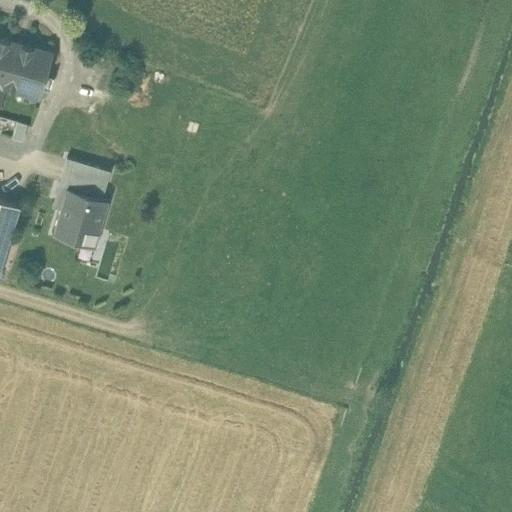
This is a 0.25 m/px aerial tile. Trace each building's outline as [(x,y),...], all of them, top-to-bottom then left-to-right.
[(0,78),(11,40),(0,37),(0,78)] [(50,51),(11,40),(0,78),(0,79),(5,81),(5,82),(38,92),(50,51)] [(0,128),(13,131),(16,115),(0,112),(0,128)] [(18,117),(13,134),(23,136),(27,119),(18,117)] [(52,202),(60,205),(66,184),(102,195),(111,168),(67,154),(52,202)] [(60,205),(53,227),(96,241),(109,197),(102,195),(66,184),(60,205)] [(0,266),(20,202),(0,196),(0,266)]
